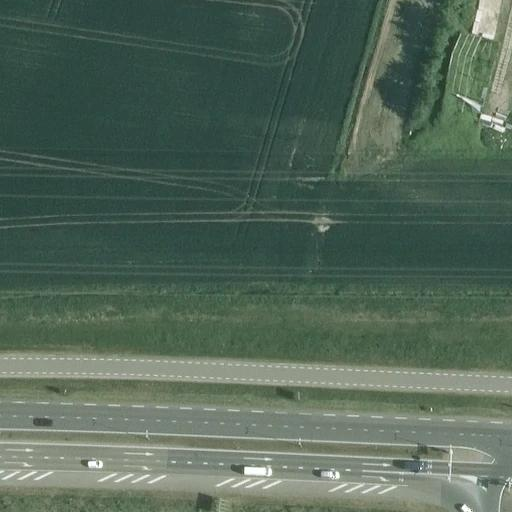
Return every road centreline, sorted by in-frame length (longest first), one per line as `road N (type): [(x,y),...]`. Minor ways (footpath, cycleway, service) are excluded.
road 1 (unclassified): [(0,368),(511,388)]
road 2 (primary): [(511,439),(0,419)]
road 3 (primary): [(0,458),(492,476)]
